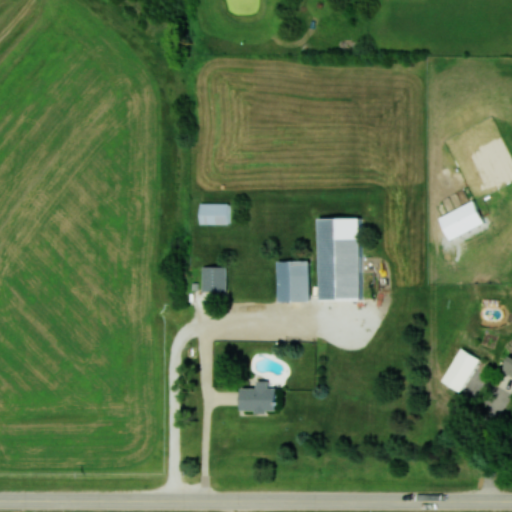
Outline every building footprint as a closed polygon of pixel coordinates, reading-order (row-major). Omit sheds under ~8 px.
[(441,216),(452,239),(486,222),(475,200),(441,216)] [(230,202),(202,202),(202,223),(230,223),(230,202)] [(362,217),(320,218),(322,299),(363,299),(362,217)] [(311,260),(280,260),(280,301),(311,301),(311,260)] [(227,290),(228,266),(204,265),(203,290),(227,290)] [(462,391),(480,358),(461,347),(442,380),(462,391)] [(511,355),(510,355),(503,371),(511,375),(511,355)] [(278,411),(278,388),(270,388),(270,380),(258,380),(258,387),(242,387),(243,409),(256,409),(256,411),(278,411)]
